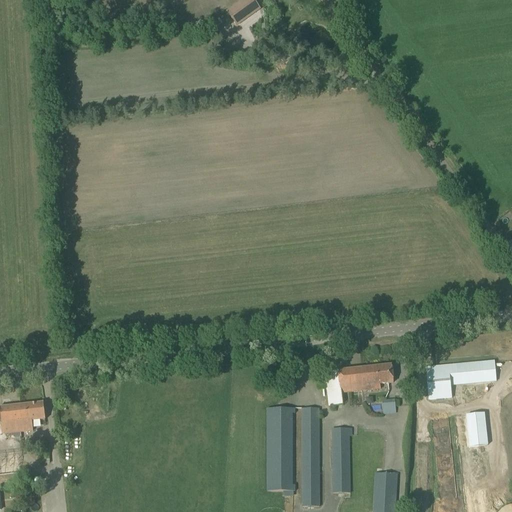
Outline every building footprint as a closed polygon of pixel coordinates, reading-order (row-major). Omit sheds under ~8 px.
[(260,10),(252,0),(243,0),(227,12),(237,26),(260,10)] [(203,47),(193,47),(194,66),(204,65),(203,47)] [(450,386),(496,382),(494,362),(425,368),(428,401),(452,398),(450,386)] [(380,385),(393,383),(391,365),(325,373),(329,407),(342,406),(341,394),(380,389),(380,385)] [(462,387),(464,398),(476,397),(475,386),(462,387)] [(511,386),(494,398),(507,419),(511,416),(511,386)] [(0,435),(20,433),(33,431),(32,422),(45,420),(43,403),(0,407),(0,510),(2,511),(0,495),(0,435)] [(382,415),(395,414),(395,404),(382,404),(382,415)] [(292,487),(292,414),(295,414),(295,409),(267,409),(267,492),(295,492),(295,487),(292,487)] [(302,507),(319,507),(319,409),(302,409),(302,507)] [(483,413),(456,416),(466,511),(486,511),(483,480),(490,480),(483,413)] [(332,495),(350,494),(349,429),(331,430),(332,495)] [(17,453),(0,455),(0,476),(19,474),(17,453)] [(395,511),(397,475),(374,474),(371,511),(395,511)]
